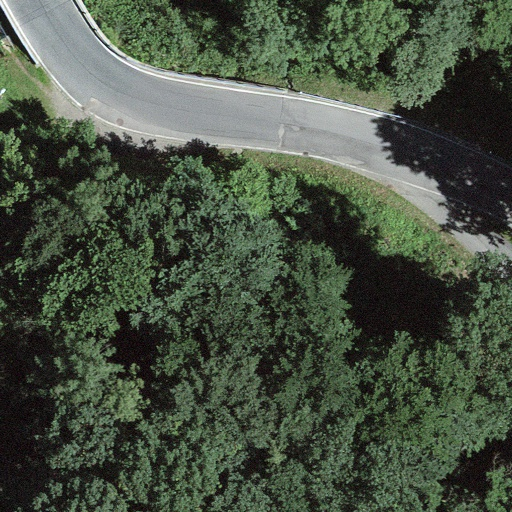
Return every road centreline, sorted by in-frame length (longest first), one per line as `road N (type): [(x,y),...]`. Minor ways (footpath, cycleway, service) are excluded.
road 1 (tertiary): [(35,0),(62,44),(117,85),(273,117),(511,200)]
road 2 (track): [(345,511),(297,477),(150,459),(0,479)]
